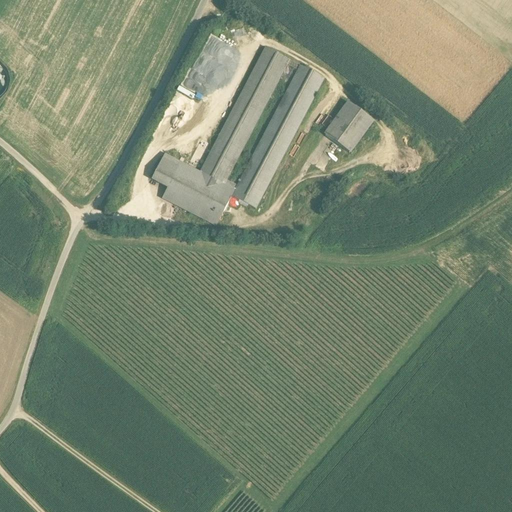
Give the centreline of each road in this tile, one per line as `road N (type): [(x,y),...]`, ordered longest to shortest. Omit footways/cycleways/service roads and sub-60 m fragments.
road 1 (track): [(74,232),(179,250),(392,263),(511,198)]
road 2 (unclassified): [(81,223),(139,133),(205,0)]
road 3 (unclassified): [(0,432),(14,416),(81,223)]
road 4 (track): [(14,416),(149,511)]
